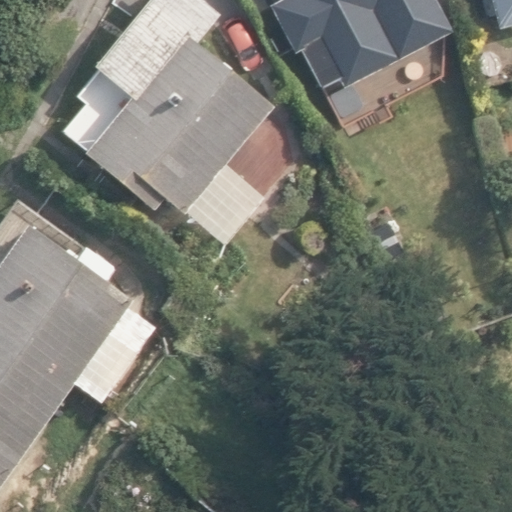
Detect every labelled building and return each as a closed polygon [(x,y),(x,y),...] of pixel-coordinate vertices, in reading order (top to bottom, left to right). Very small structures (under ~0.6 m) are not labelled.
[(187,202),(217,227),(247,191),(216,166),(268,103),(190,39),(213,11),(199,0),(138,0),(86,63),(124,94),(78,149),(150,208),(161,195),(180,211),(187,202)] [(314,40),(338,85),(396,56),(372,8),(387,0),(264,0),(263,1),(289,53),(314,40)] [(511,0),(486,0),(493,24),(511,18),(511,0)] [(360,223),(374,254),(401,241),(387,211),(360,223)] [(0,478),(131,295),(100,274),(107,264),(78,243),(70,255),(21,220),(0,248),(0,478)] [(472,325),(511,310),(511,283),(463,302),(472,325)] [(161,308),(185,329),(204,306),(180,285),(161,308)]
